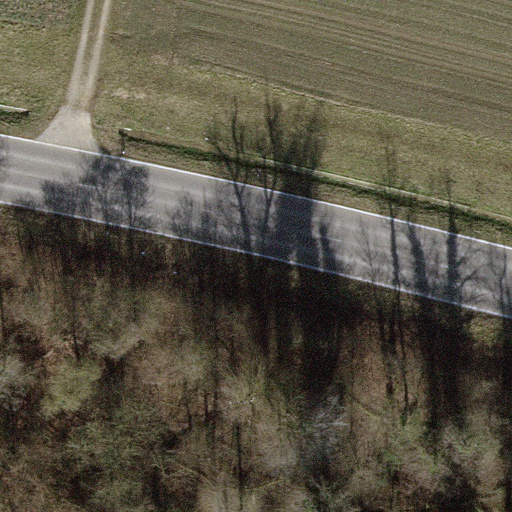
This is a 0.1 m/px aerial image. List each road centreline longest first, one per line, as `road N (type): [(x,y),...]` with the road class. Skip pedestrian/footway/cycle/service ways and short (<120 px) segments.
road 1 (secondary): [(511,283),(75,169),(0,159)]
road 2 (track): [(105,0),(75,169)]
